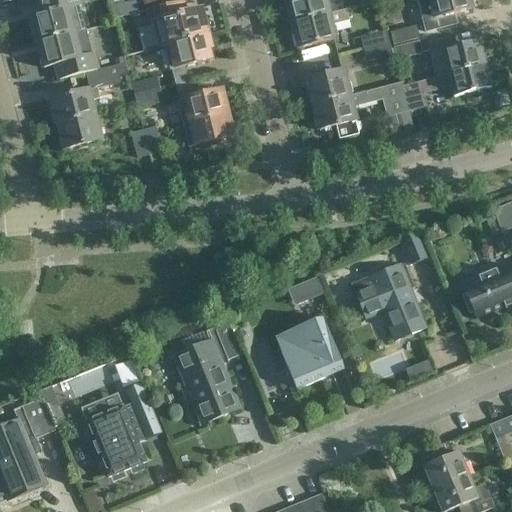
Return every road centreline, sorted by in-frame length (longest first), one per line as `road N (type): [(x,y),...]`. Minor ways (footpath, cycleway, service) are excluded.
road 1 (residential): [(167,511),(511,370)]
road 2 (residential): [(36,229),(292,205)]
road 3 (residential): [(292,205),(432,180),(511,156)]
road 4 (residential): [(292,205),(240,0)]
road 5 (residential): [(36,229),(0,88)]
